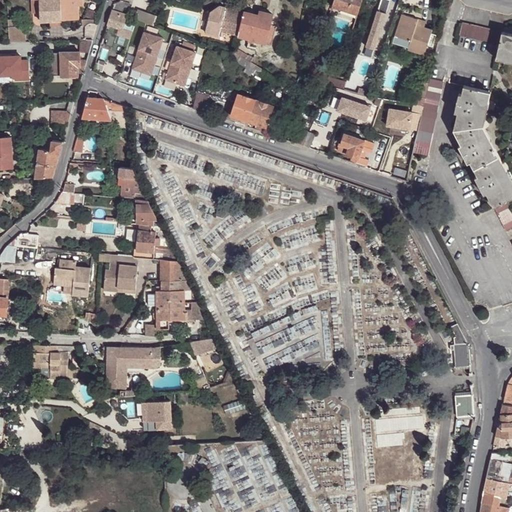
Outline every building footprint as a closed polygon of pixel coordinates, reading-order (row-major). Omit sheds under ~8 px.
[(52,20),(62,20),(61,0),(40,0),(41,10),(41,20),(52,20)] [(61,0),(62,20),(78,19),(78,6),(83,5),(82,0),(61,0)] [(333,0),(332,6),(341,8),(342,7),(358,12),(361,0),(333,0)] [(389,0),(380,0),(366,46),(374,48),(389,0)] [(115,3),(113,10),(127,15),(129,8),(115,3)] [(220,31),(239,35),(244,11),(220,5),(210,12),(205,32),(219,35),(220,31)] [(99,19),(102,13),(88,10),(87,16),(99,19)] [(127,15),(113,10),(108,24),(105,33),(104,37),(107,38),(105,44),(112,46),(114,42),(117,34),(130,38),(137,19),(127,15)] [(244,11),(239,35),(266,41),(272,13),(260,10),(259,14),(244,11)] [(157,15),(145,11),(142,19),(154,23),(157,15)] [(416,24),(418,19),(402,13),(392,43),(407,48),(407,49),(424,55),(432,30),(424,27),(416,24)] [(425,21),(418,19),(416,24),(424,27),(425,21)] [(497,43),(500,31),(463,22),(460,35),(497,43)] [(26,27),(9,28),(9,42),(26,41),(26,27)] [(163,38),(144,31),(133,65),(152,71),(163,38)] [(511,33),(502,31),(500,44),(496,58),(506,60),(506,58),(511,59),(511,33)] [(130,38),(117,34),(114,42),(127,47),(130,38)] [(91,49),(93,40),(80,41),(80,51),(80,52),(90,52),(91,49)] [(196,52),(177,45),(165,78),(185,85),(196,52)] [(236,47),(235,51),(241,55),(251,61),(253,56),(249,53),(248,54),(236,47)] [(80,51),(61,52),(61,53),(53,53),(54,75),(62,75),(62,76),(79,75),(79,72),(84,72),(87,62),(88,59),(81,59),(80,52),(80,51)] [(234,51),(232,55),(238,59),(241,55),(235,51),(234,51)] [(21,55),(0,55),(0,73),(13,73),(22,73),(22,78),(29,77),(29,59),(21,60),(21,55)] [(241,55),(238,59),(238,60),(246,65),(243,69),(252,75),(254,72),(256,74),(260,67),(251,61),(241,55)] [(152,71),(133,65),(132,69),(151,75),(152,71)] [(283,82),(260,67),(256,74),(279,88),(283,82)] [(326,83),(329,83),(344,88),(346,81),(329,76),(326,83)] [(443,80),(430,77),(427,88),(424,106),(418,130),(413,151),(427,154),(443,80)] [(486,99),(489,99),(491,91),(464,84),(461,99),(459,105),(454,128),(465,149),(467,154),(481,181),(484,186),(494,207),(505,201),(511,197),(511,187),(500,165),(502,164),(494,147),(492,148),(480,125),(486,99)] [(424,106),(427,88),(421,87),(419,94),(417,104),(424,106)] [(66,100),(76,100),(78,93),(69,90),(67,96),(66,100)] [(195,109),(208,113),(213,96),(199,91),(195,109)] [(239,93),(233,109),(232,114),(249,120),(255,122),(266,126),(273,105),(239,93)] [(370,106),(342,96),(337,109),(366,119),(370,106)] [(82,119),(97,119),(96,98),(88,97),(82,119)] [(96,98),(97,119),(113,119),(113,118),(109,110),(105,100),(104,98),(96,98)] [(489,99),(486,99),(480,125),(484,124),(489,99)] [(120,105),(105,100),(109,110),(121,110),(120,105)] [(424,106),(417,104),(414,104),(412,112),(389,108),(387,125),(418,130),(424,106)] [(121,119),(129,118),(129,107),(120,105),(121,110),(121,118),(121,119)] [(223,118),(264,132),(266,126),(255,122),(254,124),(248,123),(249,120),(232,114),(233,109),(227,107),(223,118)] [(69,121),(72,114),(66,110),(52,109),(53,121),(69,121)] [(121,110),(109,110),(113,118),(121,118),(121,110)] [(122,127),(130,126),(129,118),(121,119),(122,127)] [(484,124),(480,125),(492,148),(494,147),(495,147),(484,124)] [(290,141),(303,146),(304,144),(309,131),(296,126),(290,141)] [(309,131),(304,144),(311,146),(316,133),(309,131)] [(345,133),(339,151),(356,157),(359,158),(359,156),(362,148),(365,141),(365,140),(364,140),(356,136),(345,133)] [(0,169),(15,168),(12,136),(0,137),(0,169)] [(77,138),(73,152),(79,154),(83,140),(77,138)] [(39,177),(53,176),(63,141),(53,139),(52,149),(40,148),(36,177),(39,177)] [(263,163),(266,155),(216,139),(213,147),(263,163)] [(374,144),(365,141),(362,148),(372,152),(374,144)] [(354,163),(366,167),(369,159),(359,156),(359,158),(356,157),(354,163)] [(328,187),(331,179),(283,160),(280,168),(328,187)] [(511,180),(503,163),(502,164),(500,165),(511,187),(511,180)] [(138,178),(134,168),(120,167),(119,177),(124,177),(138,178)] [(53,176),(39,177),(49,190),(53,176)] [(135,192),(145,193),(138,178),(124,177),(122,196),(134,196),(135,192)] [(59,197),(53,204),(68,205),(77,193),(62,191),(59,197)] [(157,218),(158,218),(149,201),(138,199),(138,219),(148,219),(157,218)] [(511,227),(511,213),(505,201),(494,207),(506,231),(511,227)] [(87,220),(78,219),(77,231),(86,232),(87,220)] [(156,233),(165,233),(162,226),(148,225),(145,225),(144,231),(156,233)] [(137,258),(154,259),(155,247),(156,233),(144,231),(139,231),(137,258)] [(16,247),(38,249),(39,235),(21,233),(8,246),(16,247)] [(16,247),(8,246),(2,252),(0,256),(1,259),(1,261),(15,263),(16,247)] [(163,260),(179,262),(172,248),(155,247),(154,259),(163,260)] [(55,267),(54,280),(73,282),(73,287),(73,295),(88,297),(91,267),(76,266),(77,260),(60,258),(59,267),(55,267)] [(178,280),(179,262),(163,260),(162,281),(178,280)] [(118,287),(136,289),(138,266),(110,264),(110,270),(106,269),(104,289),(118,291),(118,287)] [(178,290),(178,280),(162,281),(162,287),(162,290),(178,290)] [(0,296),(8,297),(8,285),(0,284),(0,296)] [(157,291),(157,292),(158,309),(158,321),(169,320),(186,319),(184,290),(178,290),(162,290),(160,290),(157,291)] [(158,309),(157,292),(154,292),(154,295),(149,295),(149,306),(155,306),(155,309),(158,309)] [(194,317),(205,317),(200,306),(194,307),(194,317)] [(170,328),(169,320),(158,321),(158,329),(170,328)] [(456,370),(471,369),(469,346),(470,346),(470,344),(469,344),(459,324),(451,328),(457,340),(454,341),(455,348),(451,349),(451,354),(455,353),(456,370)] [(57,352),(58,346),(32,346),(33,363),(50,364),(50,369),(50,378),(67,379),(68,352),(57,352)] [(151,367),(152,347),(122,347),(107,346),(106,387),(126,387),(126,367),(127,361),(143,362),(143,367),(151,367)] [(203,390),(210,388),(205,377),(194,381),(199,391),(203,390)] [(506,388),(503,399),(511,400),(511,377),(508,384),(506,388)] [(474,414),(473,394),(456,396),(458,417),(474,416),(475,416),(475,414),(474,414)] [(173,428),(173,400),(149,401),(150,418),(150,420),(158,420),(158,428),(173,428)] [(511,406),(502,404),(500,415),(511,413),(511,406)] [(511,413),(500,415),(495,436),(504,437),(511,436),(511,413)] [(495,436),(493,446),(503,447),(504,437),(495,436)] [(505,462),(507,453),(491,453),(490,459),(505,462)] [(490,459),(485,478),(508,484),(511,464),(505,462),(490,459)] [(485,478),(481,502),(498,506),(498,503),(499,498),(505,500),(507,490),(508,484),(485,478)] [(481,502),(479,511),(497,511),(499,507),(498,506),(481,502)]
